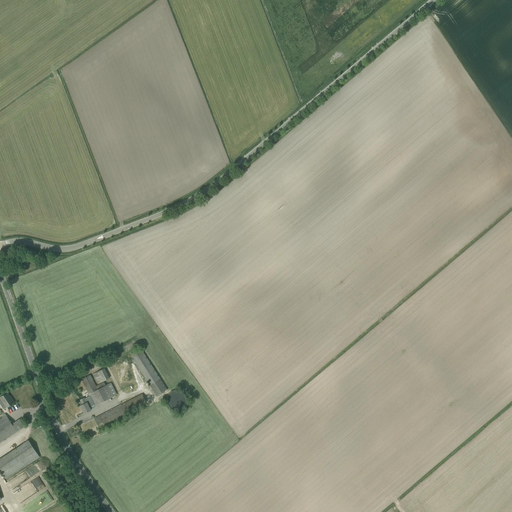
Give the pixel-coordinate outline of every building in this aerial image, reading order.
[(141,348),(130,355),(133,360),(132,361),(134,364),(135,364),(156,396),(167,389),(141,348)] [(93,374),(98,384),(109,378),(104,368),(93,374)] [(81,379),(92,401),(94,405),(95,406),(117,395),(111,382),(105,385),(104,382),(96,386),(90,375),(81,379)] [(166,396),(172,408),(184,403),(178,391),(166,396)] [(0,397),(0,398),(6,408),(14,403),(11,398),(10,398),(7,393),(0,397)] [(94,418),(99,428),(146,403),(142,394),(94,418)] [(94,405),(92,401),(87,403),(84,398),(80,400),(82,405),(80,406),(84,413),(91,410),(89,407),(94,405)] [(0,419),(0,442),(24,426),(20,419),(12,424),(5,414),(2,416),(3,418),(0,419)] [(0,459),(0,470),(6,479),(39,457),(28,440),(0,459)]
